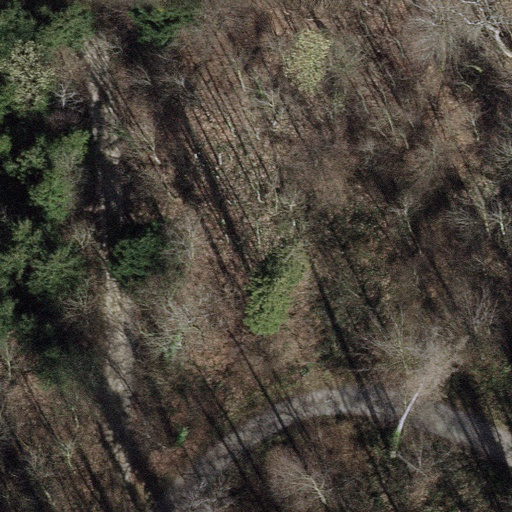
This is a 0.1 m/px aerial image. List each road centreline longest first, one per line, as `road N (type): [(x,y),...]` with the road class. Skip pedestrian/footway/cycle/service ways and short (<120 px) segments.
road 1 (track): [(119,511),(105,157),(75,0)]
road 2 (track): [(511,454),(385,399),(313,395),(200,442),(119,498)]
